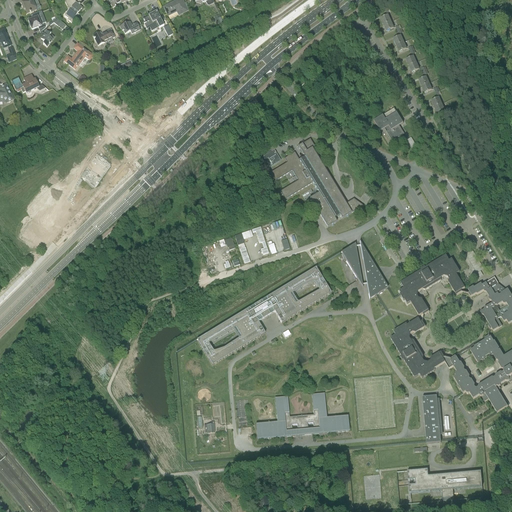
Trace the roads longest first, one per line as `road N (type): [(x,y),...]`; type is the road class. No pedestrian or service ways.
road 1 (secondary): [(165,167),(269,66),(358,0)]
road 2 (secondary): [(334,0),(260,56),(160,153)]
road 3 (secondary): [(0,327),(165,167)]
road 4 (secondary): [(151,162),(0,310)]
